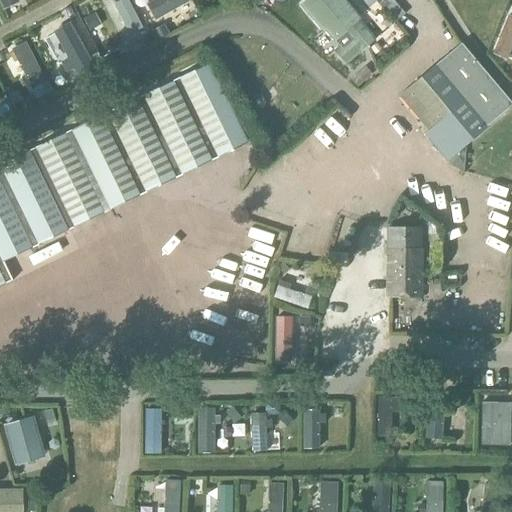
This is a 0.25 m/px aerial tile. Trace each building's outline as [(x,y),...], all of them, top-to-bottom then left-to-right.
[(17,0),(0,0),(0,3),(4,11),(19,3),(17,0)] [(156,0),(147,6),(155,20),(188,2),(186,0),(156,0)] [(357,21),(358,19),(342,0),(308,0),(303,5),(324,30),(325,29),(334,39),(336,38),(343,46),(337,51),(346,62),(373,40),(357,21)] [(375,0),(395,23),(406,14),(393,0),(375,0)] [(457,0),(464,9),(475,0),(457,0)] [(128,10),(134,22),(146,16),(139,4),(128,10)] [(123,9),(112,14),(130,47),(141,41),(123,9)] [(66,71),(77,66),(60,35),(49,41),(66,71)] [(511,103),(462,44),(399,97),(428,131),(424,135),(450,166),(464,174),(466,146),(488,128),(487,127),(511,105),(511,103)] [(14,58),(28,101),(42,97),(27,53),(14,58)] [(0,286),(12,281),(3,262),(249,143),(210,63),(0,165),(0,286)] [(382,168),(391,165),(386,149),(376,152),(382,168)] [(305,154),(301,164),(317,171),(321,161),(305,154)] [(416,179),(422,170),(409,161),(403,169),(416,179)] [(303,196),(313,175),(293,167),(284,187),(303,196)] [(507,194),(510,182),(481,172),(477,184),(507,194)] [(191,219),(223,193),(212,180),(181,206),(191,219)] [(400,206),(410,211),(419,195),(397,184),(392,195),(403,201),(400,206)] [(252,199),(264,212),(280,198),(268,185),(252,199)] [(361,207),(364,196),(345,192),(343,203),(361,207)] [(173,201),(134,219),(141,234),(180,216),(173,201)] [(420,220),(429,207),(421,201),(411,213),(420,220)] [(492,207),(490,217),(508,220),(510,210),(492,207)] [(431,208),(422,224),(432,229),(434,225),(445,231),(451,220),(431,208)] [(342,220),(361,221),(361,210),(343,209),(342,220)] [(489,230),(506,233),(508,224),(492,220),(489,230)] [(321,249),(325,231),(304,226),(300,244),(321,249)] [(388,229),(387,301),(421,301),(420,229),(388,229)] [(344,233),(340,253),(350,256),(354,235),(344,233)] [(157,251),(171,243),(166,234),(152,241),(157,251)] [(487,244),(504,248),(506,238),(489,234),(487,244)] [(113,236),(84,256),(93,268),(122,248),(113,236)] [(490,251),(488,261),(504,264),(506,254),(490,251)] [(485,293),(481,303),(502,310),(506,301),(485,293)] [(308,325),(312,313),(276,301),(272,313),(308,325)] [(431,324),(452,322),(451,311),(430,313),(431,324)] [(484,322),(501,323),(501,313),(484,312),(484,322)] [(182,353),(198,346),(185,317),(169,324),(182,353)] [(487,326),(486,345),(500,346),(501,326),(487,326)] [(156,329),(143,335),(159,365),(171,358),(156,329)] [(92,344),(92,356),(106,356),(106,344),(92,344)] [(408,413),(408,399),(378,399),(377,435),(391,435),(392,413),(408,413)] [(511,444),(511,403),(482,403),(481,443),(511,444)] [(115,461),(116,421),(87,421),(87,461),(115,461)] [(155,467),(156,435),(143,434),(142,466),(155,467)] [(197,456),(212,455),(210,434),(195,434),(197,456)] [(441,511),(442,484),(427,484),(427,505),(421,505),(420,511),(441,511)] [(83,511),(114,511),(104,487),(78,499),(83,511)] [(0,511),(21,511),(21,490),(0,490),(0,511)] [(230,511),(231,500),(211,499),(210,511),(230,511)] [(174,511),(174,501),(159,502),(159,511),(174,511)]
